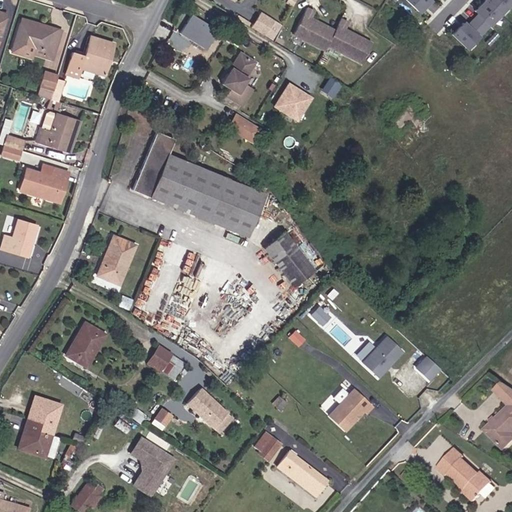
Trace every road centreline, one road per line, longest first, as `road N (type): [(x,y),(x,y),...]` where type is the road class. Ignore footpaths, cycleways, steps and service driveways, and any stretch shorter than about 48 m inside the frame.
road 1 (residential): [(0,361),(55,279),(149,23)]
road 2 (unclassified): [(338,511),(511,335)]
